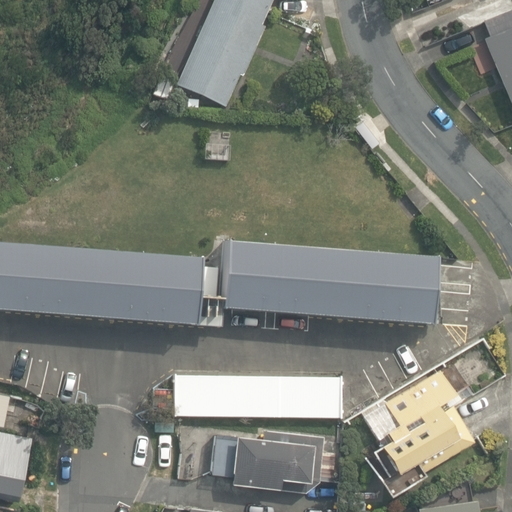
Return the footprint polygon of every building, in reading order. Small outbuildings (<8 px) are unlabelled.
[(214,0),(176,85),(224,107),(239,74),(242,75),(264,26),(261,25),(271,0),(214,0)] [(473,0),(477,9),(498,0),(473,0)] [(484,39),(511,107),(511,8),(482,20),(489,37),(484,39)] [(152,94),(167,100),(175,81),(160,75),(152,94)] [(351,125),(366,144),(374,137),(359,119),(351,125)] [(196,258),(0,243),(0,310),(217,327),(218,308),(427,324),(432,256),(221,240),(219,270),(196,268),(196,258)] [(379,447),(395,474),(414,463),(420,473),(472,443),(451,405),(447,407),(444,402),(454,395),(439,370),(384,403),(397,425),(385,432),(390,441),(379,447)] [(173,415),(339,418),(339,378),(173,375),(173,415)] [(154,422),(154,432),(174,432),(174,422),(154,422)] [(230,483),(303,492),(317,482),(317,480),(330,482),(333,453),(320,452),(322,438),(262,431),(261,439),(215,434),(210,474),(231,477),(230,483)] [(27,437),(0,432),(0,493),(16,496),(27,437)] [(476,511),(474,501),(416,509),(416,511),(476,511)]
